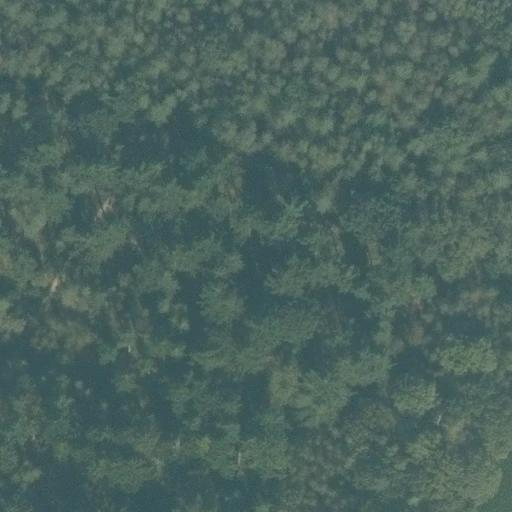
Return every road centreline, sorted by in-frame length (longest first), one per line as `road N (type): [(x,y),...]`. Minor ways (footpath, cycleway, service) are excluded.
road 1 (track): [(0,96),(511,253)]
road 2 (track): [(145,140),(0,374)]
road 3 (track): [(511,391),(437,511)]
